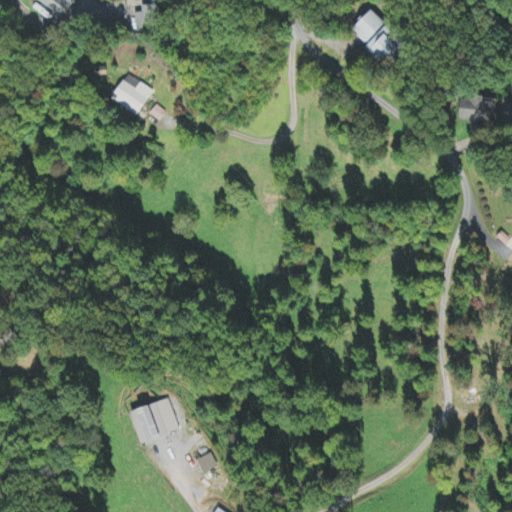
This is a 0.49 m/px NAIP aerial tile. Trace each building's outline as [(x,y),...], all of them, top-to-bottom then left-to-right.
[(46,0),(67,19),(82,3),(78,0),(46,0)] [(160,32),(161,7),(143,7),(143,14),(137,14),(136,32),(160,32)] [(357,33),(372,47),(370,49),(392,69),(415,43),(394,24),(392,26),(376,12),(357,33)] [(141,84),(138,90),(127,83),(117,99),(142,115),(156,93),(141,84)] [(470,125),(511,125),(511,115),(505,115),(506,102),(471,102),(470,125)] [(136,414),(146,446),(189,432),(183,414),(177,415),(173,402),(136,414)] [(210,476),(222,469),(215,455),(203,462),(210,476)]
